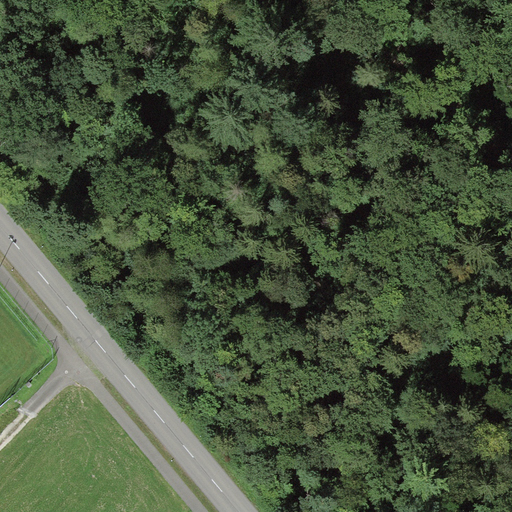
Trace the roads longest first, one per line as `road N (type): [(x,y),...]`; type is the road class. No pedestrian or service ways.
road 1 (secondary): [(240,511),(0,223)]
road 2 (track): [(277,0),(423,75),(511,139)]
road 3 (track): [(98,340),(0,443)]
